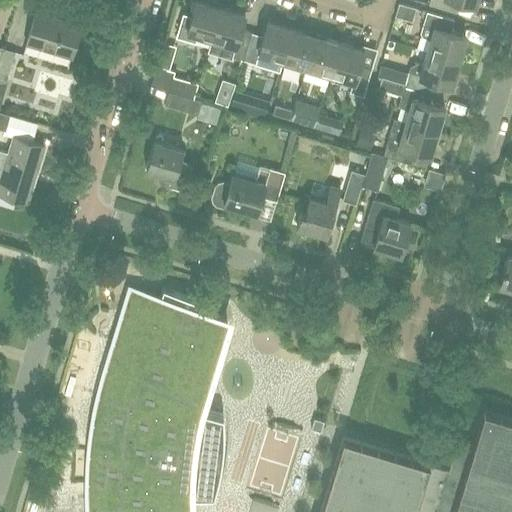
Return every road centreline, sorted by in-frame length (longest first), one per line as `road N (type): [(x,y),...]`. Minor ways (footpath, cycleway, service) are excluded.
road 1 (residential): [(436,318),(78,212)]
road 2 (residential): [(436,318),(511,56)]
road 3 (residential): [(0,467),(78,212)]
road 4 (residential): [(78,212),(142,0)]
